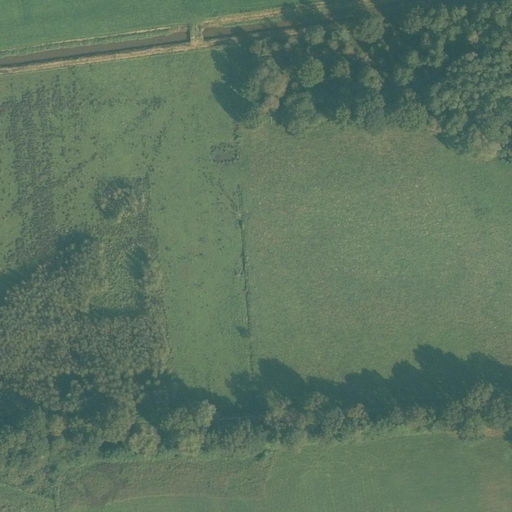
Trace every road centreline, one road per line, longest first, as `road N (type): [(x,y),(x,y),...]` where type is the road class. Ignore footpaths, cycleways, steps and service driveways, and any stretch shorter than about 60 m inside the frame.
road 1 (track): [(511,418),(0,442)]
road 2 (track): [(0,44),(344,0)]
